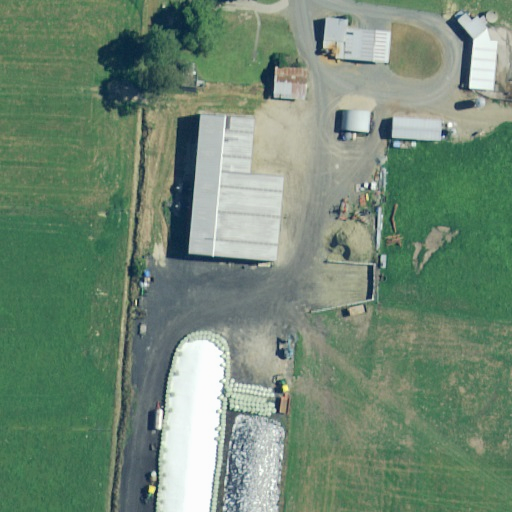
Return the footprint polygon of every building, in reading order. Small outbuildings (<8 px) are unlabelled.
[(472,23),(462,10),(453,17),(472,39),(486,27),(478,18),(472,23)] [(346,20),(325,19),(323,40),(336,41),(335,59),(386,63),(389,32),(345,29),(346,20)] [(496,42),(473,40),(469,88),(492,90),(496,42)] [(307,69),(274,67),(272,98),(305,100),(307,69)] [(369,112),(343,110),(342,131),(368,132),(369,112)] [(440,121),(392,118),(391,138),(439,141),(440,121)]
